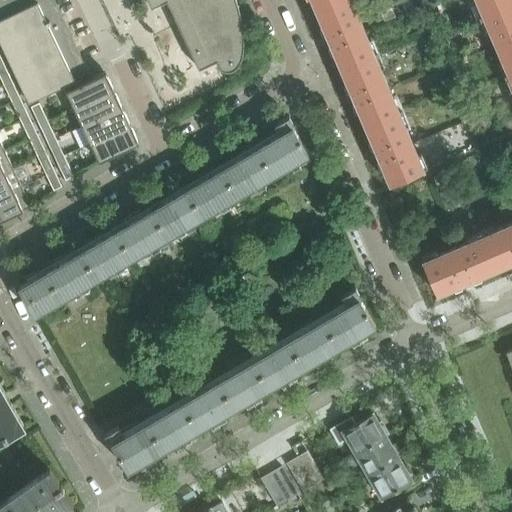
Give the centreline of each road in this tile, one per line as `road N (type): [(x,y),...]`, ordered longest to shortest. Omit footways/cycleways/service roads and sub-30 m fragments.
road 1 (residential): [(127,511),(411,345)]
road 2 (residential): [(411,345),(312,98),(289,85)]
road 3 (residential): [(127,511),(0,302)]
road 4 (residential): [(0,249),(162,156)]
road 5 (residential): [(485,511),(411,345)]
road 6 (residential): [(91,0),(162,156)]
road 7 (residential): [(162,156),(289,85)]
